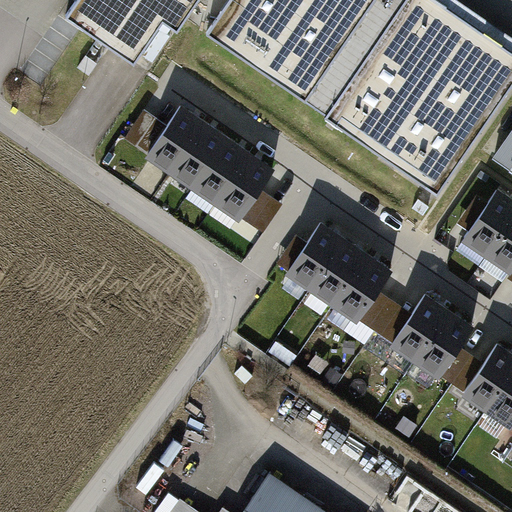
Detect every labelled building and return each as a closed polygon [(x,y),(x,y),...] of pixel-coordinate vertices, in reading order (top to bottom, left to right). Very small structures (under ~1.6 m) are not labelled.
[(78,0),(68,14),(93,33),(111,45),(116,39),(142,56),(162,21),(179,29),(198,0),(78,0)] [(229,0),(208,31),(306,99),(376,0),(229,0)] [(407,0),(326,117),(440,195),(511,90),(511,49),(440,0),(407,0)] [(180,108),(150,153),(240,214),(271,169),(180,108)] [(511,187),(497,178),(459,235),(509,269),(511,264),(511,187)] [(269,191),(248,219),(266,232),(287,204),(269,191)] [(291,269),(359,315),(390,270),(322,224),(291,269)] [(426,285),(387,342),(438,376),(477,319),(426,285)] [(511,340),(500,332),(461,390),(511,424),(511,423),(511,340)] [(342,511),(279,468),(248,511),(342,511)]
